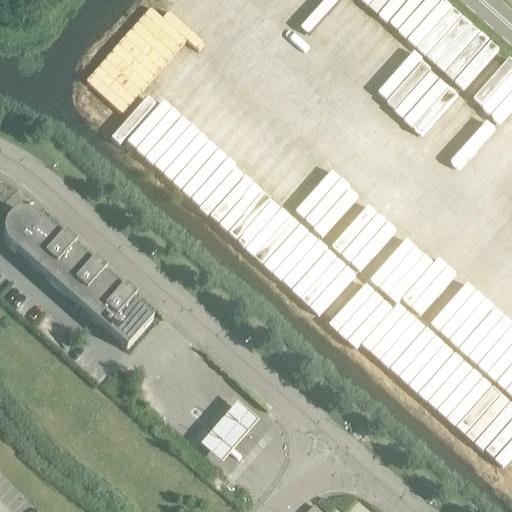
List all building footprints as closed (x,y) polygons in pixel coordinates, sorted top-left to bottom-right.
[(358,0),(381,17),(393,0),(358,0)] [(429,66),(497,129),(511,113),(511,69),(455,15),(458,12),(445,0),(435,0),(402,36),(413,46),(375,86),(385,95),(383,98),(410,123),(444,87),(425,70),(429,66)] [(152,324),(38,222),(32,218),(25,216),(18,217),(11,220),(7,226),(4,232),(4,240),(6,246),(11,252),(126,353),(152,324)] [(380,220),(341,271),(376,276),(381,279),(379,293),(376,297),(381,302),(378,323),(390,308),(406,310),(422,322),(423,312),(427,307),(445,310),(455,297),(454,308),(464,309),(475,295),(397,234),(399,234),(380,220)] [(224,466),(261,424),(239,405),(203,448),(224,466)]
